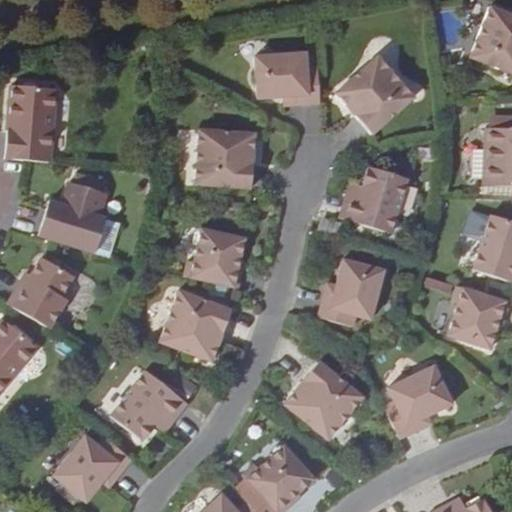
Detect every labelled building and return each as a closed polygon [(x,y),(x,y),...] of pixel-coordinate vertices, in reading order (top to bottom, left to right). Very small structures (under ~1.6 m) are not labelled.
[(511,17),(481,6),(460,56),(511,77),(511,17)] [(311,104),(308,67),(297,68),(296,52),(245,55),(248,99),(274,97),(285,97),(285,106),(311,104)] [(369,56),(326,94),(363,135),(406,97),(369,56)] [(0,129),(0,159),(23,160),(41,162),(47,89),(3,85),(0,115),(0,119),(4,120),(3,130),(0,129)] [(285,97),(274,97),(275,106),(285,106),(285,97)] [(503,200),(511,200),(511,128),(476,127),(474,185),(504,187),(503,200)] [(245,134),(189,129),(185,185),(242,189),(245,134)] [(349,197),(338,194),(330,218),(382,234),(399,179),(359,167),(353,186),(349,197)] [(38,209),(29,235),(81,251),(91,218),(85,216),(92,193),(56,182),(49,205),(47,212),(38,209)] [(342,182),(338,194),(349,197),(353,186),(342,182)] [(40,202),(38,209),(47,212),(49,205),(40,202)] [(511,257),(511,258),(511,254),(511,224),(482,214),(463,269),(511,286),(511,257)] [(192,230),(181,277),(229,288),(233,273),(228,272),(231,259),(236,238),(192,230)] [(14,280),(0,303),(0,304),(42,329),(58,299),(54,297),(65,277),(33,258),(23,275),(19,283),(14,280)] [(236,260),(231,259),(228,272),(233,273),(236,260)] [(324,295),(315,293),(309,316),(343,327),(347,317),(362,320),(375,270),(333,259),(326,285),(324,295)] [(19,273),(14,280),(19,283),(23,275),(19,273)] [(318,283),(315,293),(324,295),(326,285),(318,283)] [(496,319),(499,304),(453,289),(439,336),(481,350),(487,330),(491,318),(496,319)] [(222,311),(169,290),(149,341),(203,363),(222,311)] [(491,318),(487,330),(491,332),(496,319),(491,318)] [(0,381),(28,348),(0,324),(0,381)] [(309,363),(274,405),(319,441),(355,398),(309,363)] [(385,401),(376,405),(392,438),(415,428),(411,419),(420,415),(444,404),(426,365),(379,387),(385,401)] [(154,417),(164,424),(180,404),(137,370),(100,416),(134,443),(147,425),(154,417)] [(181,372),(171,381),(187,398),(196,389),(181,372)] [(424,423),(420,415),(411,419),(415,428),(424,423)] [(156,433),(164,424),(154,417),(147,425),(156,433)] [(109,479),(124,460),(95,437),(89,445),(77,436),(44,476),(79,502),(95,482),(101,474),(109,479)] [(280,500),(290,492),(306,479),(276,444),(237,479),(266,511),(275,511),(284,505),(280,500)] [(102,488),(109,479),(101,474),(95,482),(102,488)] [(294,497),(290,492),(280,500),(284,505),(294,497)] [(230,511),(213,493),(193,511),(230,511)] [(452,497),(441,503),(445,511),(449,511),(458,508),(452,497)] [(449,511),(445,511),(441,503),(423,511),(481,511),(475,498),(458,508),(449,511)] [(245,511),(237,503),(230,511),(245,511)]
